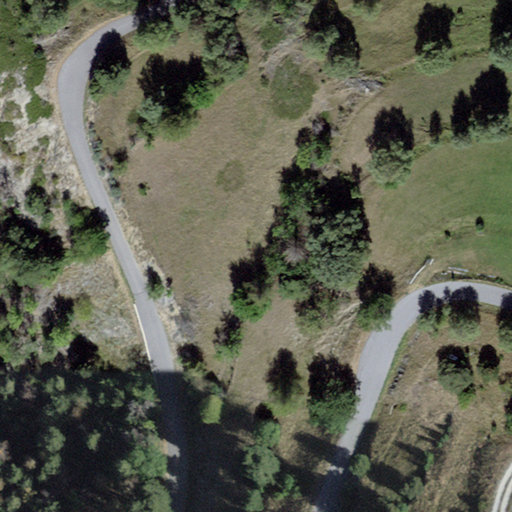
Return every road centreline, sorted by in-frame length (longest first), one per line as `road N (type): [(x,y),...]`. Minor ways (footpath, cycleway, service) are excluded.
road 1 (unclassified): [(191,0),(73,76),(91,178),(123,245),(154,353),(167,427),(160,511)]
road 2 (unclassified): [(343,511),(428,319),(511,317)]
